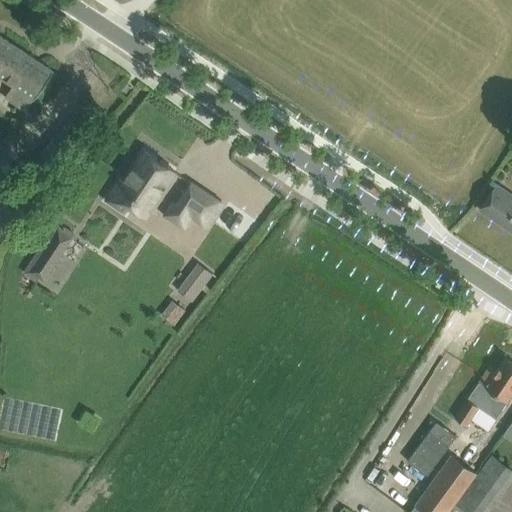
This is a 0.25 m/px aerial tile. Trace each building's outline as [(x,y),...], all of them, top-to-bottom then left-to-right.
[(34,98),(41,88),(52,71),(0,36),(0,75),(13,84),(5,97),(26,110),(34,98)] [(77,146),(68,138),(59,131),(42,152),(59,167),(77,146)] [(122,177),(106,200),(125,212),(129,205),(145,216),(175,171),(144,150),(125,179),(122,177)] [(173,202),(165,215),(184,227),(191,216),(193,217),(194,218),(207,226),(223,203),(192,182),(178,203),(177,204),(173,202)] [(511,230),(511,194),(496,184),(490,192),(479,209),(511,230)] [(0,185),(0,235),(25,207),(0,185)] [(57,223),(25,272),(37,280),(43,271),(47,274),(74,234),(65,228),(66,226),(63,225),(63,226),(57,223)] [(199,294),(212,274),(196,263),(183,283),(199,294)] [(511,393),(511,362),(505,357),(496,369),(490,365),(479,382),(455,418),(465,425),(478,406),(494,418),(507,401),(511,393)] [(436,421),(407,461),(427,475),(456,435),(436,421)] [(456,504),(466,511),(493,511),(511,486),(511,469),(492,455),(456,504)] [(417,505),(412,511),(446,511),(475,473),(451,456),(416,504),(417,505)]
